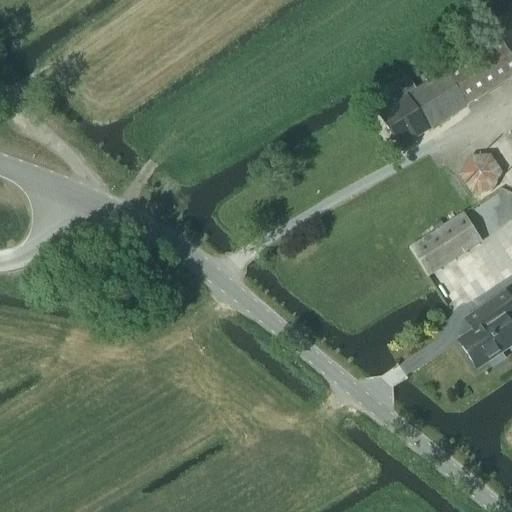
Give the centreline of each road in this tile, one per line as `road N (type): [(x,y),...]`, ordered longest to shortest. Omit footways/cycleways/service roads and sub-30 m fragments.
road 1 (unclassified): [(493,511),(178,248),(61,188)]
road 2 (track): [(99,201),(75,163),(0,87)]
